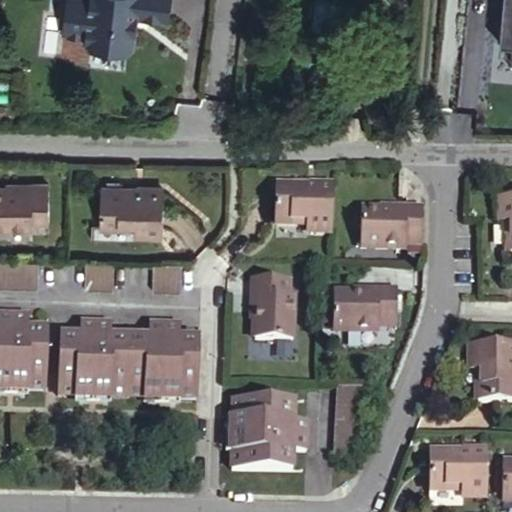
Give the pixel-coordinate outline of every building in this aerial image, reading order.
[(169,0),(90,0),(90,1),(81,0),(68,0),(64,37),(86,39),(86,43),(90,49),(128,53),(133,48),(135,30),(132,26),(132,18),(136,19),(167,22),(169,0)] [(511,0),(506,0),(503,40),(511,40),(511,0)] [(307,182),(307,188),(307,191),(332,192),(332,183),(307,182)] [(307,234),(331,235),(332,192),(307,191),(307,188),(275,187),(274,227),(307,227),(307,234)] [(0,198),(0,237),(33,238),(33,233),(51,234),(52,194),(33,193),(33,200),(7,199),(0,198)] [(108,193),(107,231),(139,231),(138,240),(164,239),(165,198),(141,196),(141,194),(108,193)] [(511,257),(511,200),(497,200),(497,226),(504,226),(503,257),(511,257)] [(375,205),(375,213),(401,213),(401,206),(375,205)] [(356,212),(356,251),(400,251),(401,245),(418,245),(419,206),(401,206),(401,213),(375,213),(356,212)] [(40,261),(0,259),(0,288),(40,289),(40,261)] [(117,263),(88,262),(87,292),(117,292),(117,263)] [(186,265),(157,264),(156,293),(186,294),(186,265)] [(255,327),(255,345),(292,347),(292,299),(286,300),(286,282),(250,281),(249,299),(256,299),(255,327)] [(333,297),(333,335),(379,336),(379,330),(397,331),(397,292),(379,292),(379,298),(352,298),(333,297)] [(0,392),(6,393),(10,386),(11,369),(17,369),(16,385),(21,393),(30,394),(31,386),(49,386),(50,333),(28,332),(29,317),(0,317),(0,392)] [(182,404),(182,397),(197,398),(198,342),(184,342),(185,327),(153,327),(152,341),(114,339),(114,325),(84,325),(84,340),(62,338),(60,392),(80,393),(80,401),(89,401),(92,396),(93,379),(99,380),(98,394),(102,402),(112,402),(114,394),(132,395),(152,395),(152,403),(161,404),(166,399),(167,382),(173,382),(171,396),(175,404),(182,404)] [(510,405),(511,374),(507,374),(508,346),(467,347),(466,372),(472,372),(471,405),(510,405)] [(6,393),(21,393),(16,385),(17,369),(11,369),(10,386),(6,393)] [(89,401),(102,402),(98,394),(99,380),(93,379),(92,396),(89,401)] [(161,404),(175,404),(171,396),(173,382),(167,382),(166,399),(161,404)] [(49,394),(49,386),(31,386),(30,394),(49,394)] [(336,390),(335,461),(370,461),(371,390),(336,390)] [(60,392),(60,400),(80,401),(80,393),(60,392)] [(112,402),(132,403),(132,395),(114,394),(112,402)] [(132,403),(152,403),(152,395),(132,395),(132,403)] [(239,458),(240,477),(293,478),(293,456),(306,457),(306,425),(293,425),(294,404),(240,403),(240,422),(233,422),(232,432),(234,433),(235,434),(237,434),(241,435),(257,435),(257,442),(237,442),(236,443),(235,443),(232,446),(232,458),(239,458)] [(234,433),(232,432),(232,446),(235,443),(236,443),(237,442),(257,442),(257,435),(241,435),(237,434),(235,434),(234,433)] [(452,500),(479,501),(480,457),(455,458),(455,455),(421,453),(421,492),(452,493),(452,500)] [(239,458),(232,458),(231,477),(240,477),(239,458)] [(511,470),(507,470),(489,470),(488,507),(511,507),(511,470)]
